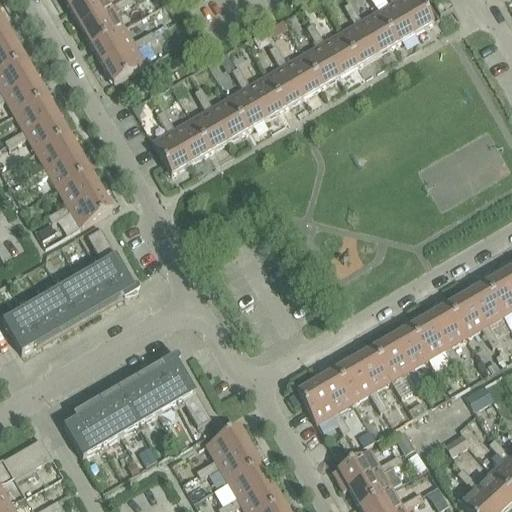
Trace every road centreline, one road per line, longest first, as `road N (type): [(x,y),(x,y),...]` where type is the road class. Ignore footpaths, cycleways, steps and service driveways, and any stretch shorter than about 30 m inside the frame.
road 1 (residential): [(196,308),(148,223),(152,210),(30,0)]
road 2 (residential): [(254,382),(511,234)]
road 3 (residential): [(31,401),(196,308)]
road 4 (residential): [(329,511),(254,382)]
